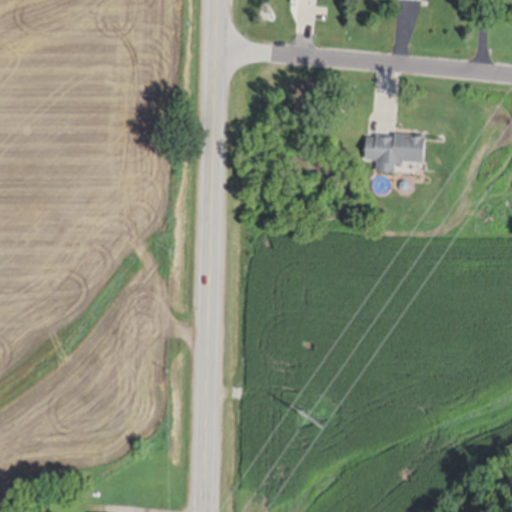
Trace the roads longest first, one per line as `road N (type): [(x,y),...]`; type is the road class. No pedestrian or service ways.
road 1 (secondary): [(206,511),(218,0)]
road 2 (residential): [(217,53),(511,77)]
